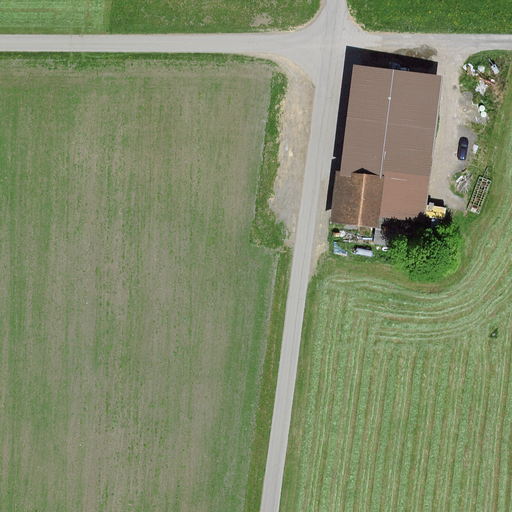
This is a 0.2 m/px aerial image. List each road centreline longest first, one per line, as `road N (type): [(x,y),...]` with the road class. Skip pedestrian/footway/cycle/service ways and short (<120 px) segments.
road 1 (unclassified): [(268,511),(338,0)]
road 2 (track): [(511,42),(0,42)]
